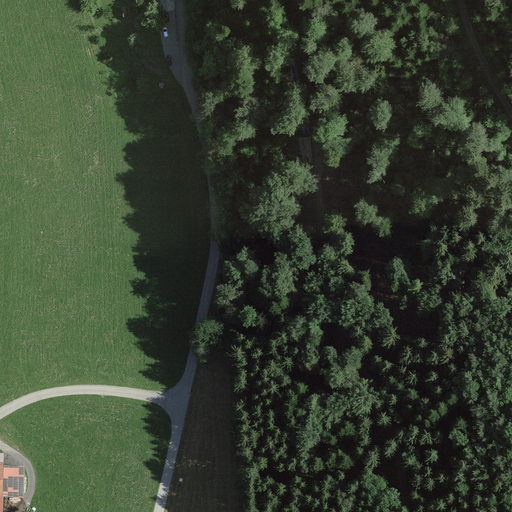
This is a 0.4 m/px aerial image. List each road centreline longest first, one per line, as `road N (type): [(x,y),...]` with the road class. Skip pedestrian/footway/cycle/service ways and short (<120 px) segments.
road 1 (track): [(413,511),(386,378),(330,247),(282,0)]
road 2 (residential): [(183,0),(215,212),(182,403)]
road 3 (residential): [(182,403),(66,390),(0,414)]
